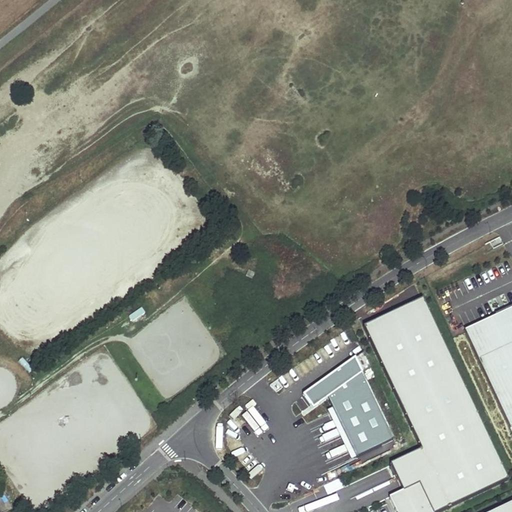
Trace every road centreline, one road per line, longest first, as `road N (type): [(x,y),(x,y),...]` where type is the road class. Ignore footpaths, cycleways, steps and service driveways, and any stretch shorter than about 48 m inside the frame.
road 1 (residential): [(193,433),(283,352),(434,253),(511,214)]
road 2 (residential): [(193,433),(94,511)]
